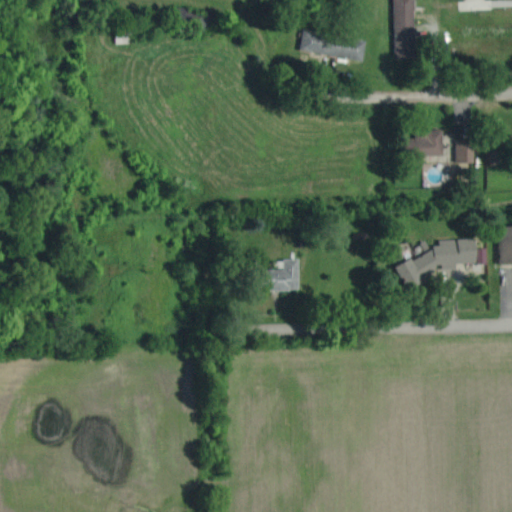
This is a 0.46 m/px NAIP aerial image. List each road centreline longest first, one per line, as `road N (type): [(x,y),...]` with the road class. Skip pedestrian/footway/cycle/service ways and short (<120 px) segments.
road 1 (residential): [(225,0),(264,59),(309,87),(511,92)]
road 2 (residential): [(511,324),(285,329)]
